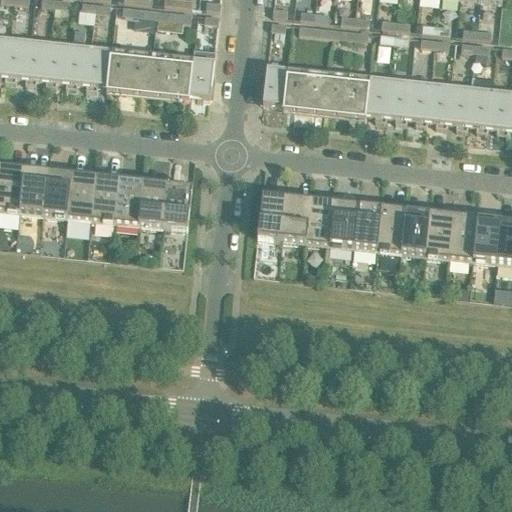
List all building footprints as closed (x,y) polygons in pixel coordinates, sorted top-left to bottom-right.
[(0,0),(0,7),(14,9),(15,1),(8,0),(0,0)] [(141,0),(138,0),(137,8),(151,9),(152,1),(141,0)] [(480,0),(480,7),(501,9),(502,0),(480,0)] [(15,1),(14,9),(28,10),(29,2),(15,1)] [(164,11),(178,12),(179,4),(165,2),(164,11)] [(40,12),(54,13),(55,5),(41,3),(40,12)] [(179,4),(178,12),(192,14),(193,6),(179,4)] [(55,5),(54,13),(68,15),(69,7),(55,5)] [(206,15),(219,17),(220,8),(206,7),(206,15)] [(81,16),(95,18),(96,9),(82,8),(81,16)] [(96,9),(95,18),(109,19),(110,11),(96,9)] [(122,20),(136,22),(137,14),(123,12),(122,20)] [(136,22),(156,24),(157,16),(137,14),(136,22)] [(287,16),(273,14),(272,22),(286,24),(287,16)] [(156,24),(176,26),(177,18),(157,16),(156,24)] [(300,25),(314,27),(315,19),(301,17),(300,25)] [(177,18),(176,26),(190,28),(191,20),(177,18)] [(315,19),(314,27),(328,28),(329,20),(315,19)] [(204,29),(217,31),(218,31),(219,23),(205,21),(204,29)] [(340,30),(354,31),(355,23),(341,22),(340,30)] [(355,23),(354,31),(368,33),(369,25),(355,23)] [(172,36),(173,27),(158,25),(157,34),(172,36)] [(381,34),(395,35),(396,28),(382,26),(381,34)] [(272,28),(271,36),(285,38),(286,30),(272,28)] [(396,28),(395,35),(409,37),(410,29),(396,28)] [(421,38),(435,40),(436,32),(422,30),(421,38)] [(298,39),(312,41),(313,33),(299,31),(298,39)] [(436,32),(435,40),(449,41),(450,33),(436,32)] [(312,41),(332,43),(333,35),(313,33),(312,41)] [(462,43),(476,44),(477,36),(463,34),(462,43)] [(332,43),(353,45),(354,37),(333,35),(332,43)] [(477,36),(476,44),(490,46),(491,37),(477,36)] [(354,37),(353,45),(367,47),(368,39),(354,37)] [(379,48),(393,50),(394,41),(380,40),(379,48)] [(394,41),(393,50),(407,51),(408,43),(394,41)] [(5,88),(10,45),(0,43),(0,82),(5,83),(5,88)] [(420,53),(434,54),(435,46),(421,44),(420,53)] [(25,90),(26,90),(30,47),(10,45),(5,88),(16,89),(16,84),(25,85),(25,90)] [(435,46),(434,54),(448,56),(449,47),(435,46)] [(45,92),(46,92),(51,49),(30,47),(26,90),(36,91),(37,86),(46,87),(45,92)] [(65,94),(67,94),(71,52),(51,49),(46,92),(56,93),(57,89),(66,90),(65,94)] [(460,57),(474,59),(475,50),(461,49),(460,57)] [(475,50),(474,59),(488,60),(489,52),(475,50)] [(86,97),(87,97),(91,54),(71,52),(67,94),(77,96),(77,91),(86,92),(86,97)] [(501,62),(511,62),(511,54),(502,53),(501,62)] [(106,99),(107,99),(111,56),(91,54),(87,97),(97,98),(97,93),(107,94),(106,99)] [(107,99),(127,101),(132,58),(111,56),(107,99)] [(127,101),(147,103),(152,60),(132,58),(127,101)] [(147,103),(168,105),(172,62),(152,60),(147,103)] [(168,105),(188,108),(193,65),(172,62),(168,105)] [(193,65),(188,108),(189,108),(189,103),(210,105),(214,67),(193,65)] [(283,118),(288,75),(267,73),(263,111),(283,113),(283,118)] [(283,118),(304,120),(308,77),(288,75),(283,118)] [(304,120),(324,122),(329,79),(308,77),(304,120)] [(324,122),(344,124),(349,81),(329,79),(324,122)] [(344,124),(365,127),(369,84),(349,81),(344,124)] [(374,128),(385,129),(390,86),(369,84),(365,127),(366,122),(375,123),(374,128)] [(395,130),(405,131),(410,88),(390,86),(385,129),(386,129),(386,124),(395,125),(395,130)] [(415,132),(425,133),(430,90),(410,88),(405,131),(406,131),(407,126),(416,127),(415,132)] [(435,134),(446,135),(450,92),(430,90),(425,133),(426,133),(427,128),(436,129),(435,134)] [(456,136),(466,138),(471,95),(450,92),(446,135),(447,135),(447,131),(456,132),(456,136)] [(476,139),(486,140),(491,97),(471,95),(466,138),(467,138),(467,133),(476,134),(476,139)] [(496,141),(507,142),(511,99),(491,97),(486,140),(487,140),(488,135),(497,136),(496,141)] [(19,219),(24,176),(0,173),(0,174),(0,217),(7,218),(7,220),(16,221),(17,219),(19,219)] [(19,219),(43,222),(48,178),(24,176),(19,219)] [(67,224),(72,181),(48,178),(43,222),(55,223),(55,225),(64,226),(64,224),(67,224)] [(67,224),(91,227),(96,183),(72,181),(67,224)] [(120,186),(96,183),(91,227),(103,228),(103,230),(112,231),(112,229),(115,230),(120,186)] [(115,230),(139,232),(143,188),(120,186),(115,230)] [(139,232),(163,235),(167,191),(143,188),(139,232)] [(167,191),(163,235),(187,237),(192,194),(167,191)] [(257,245),(282,248),(286,204),(262,201),(257,245)] [(282,248),(306,250),(310,206),(286,204),(282,248)] [(306,250),(329,253),(334,209),(310,206),(306,250)] [(353,255),(358,212),(334,209),(329,253),(333,253),(332,255),(342,256),(342,254),(353,255)] [(353,255),(377,258),(382,214),(358,212),(353,255)] [(401,260),(406,217),(382,214),(377,258),(381,258),(380,260),(389,261),(390,259),(401,260)] [(401,260),(425,263),(430,219),(406,217),(401,260)] [(449,266),(453,222),(430,219),(425,263),(428,263),(428,265),(437,266),(437,264),(449,266)] [(449,266),(473,268),(477,224),(453,222),(449,266)] [(497,271),(501,227),(477,224),(473,268),(476,268),(475,270),(485,271),(485,269),(497,271)] [(497,271),(511,272),(511,228),(501,227),(497,271)] [(460,295),(459,303),(468,304),(469,296),(460,295)]
